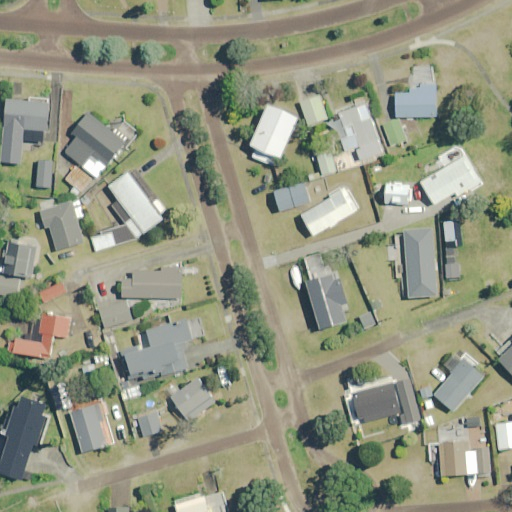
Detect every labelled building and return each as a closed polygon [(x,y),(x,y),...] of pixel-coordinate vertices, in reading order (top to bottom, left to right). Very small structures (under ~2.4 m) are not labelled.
[(401,118),(438,118),(438,82),(435,82),(435,68),(412,68),(413,94),(398,94),(398,118),(384,123),(393,147),(409,141),(401,118)] [(329,120),(322,97),(302,103),(309,126),(329,120)] [(48,139),(51,101),(30,100),(30,102),(9,100),(6,129),(28,131),(27,145),(40,146),(40,139),(48,139)] [(372,161),(381,158),(380,153),(384,152),(366,101),(333,113),(336,121),(330,123),(337,142),(342,140),(347,152),(366,145),(372,161)] [(256,158),(276,167),(280,158),(283,159),(300,118),(270,105),(253,146),(260,149),(256,158)] [(121,117),(114,120),(107,128),(91,114),(74,134),(78,137),(66,152),(81,164),(67,180),(76,188),(71,194),(77,199),(93,179),(96,182),(138,131),(121,117)] [(338,172),(334,154),(319,157),(324,176),(338,172)] [(461,161),(457,154),(440,158),(447,170),(424,184),(437,206),(458,194),(460,197),(484,183),(468,157),(461,161)] [(55,162),(41,161),(38,188),(53,189),(55,162)] [(153,204),(131,174),(111,188),(133,219),(128,224),(139,239),(165,220),(161,215),(167,210),(159,199),(153,204)] [(312,203),(306,184),(277,192),(283,212),(312,203)] [(411,188),(389,186),(388,204),(410,205),(411,188)] [(360,212),(346,189),(332,197),(333,199),(305,215),(317,236),(360,212)] [(86,243),(74,202),(43,211),(49,228),(51,227),(59,251),(86,243)] [(441,236),(451,236),(451,234),(457,234),(457,217),(441,217),(441,236)] [(439,297),(436,231),(408,232),(408,238),(401,238),(401,248),(389,248),(389,261),(400,260),(401,266),(406,266),(408,299),(439,297)] [(118,247),(114,234),(94,239),(97,252),(118,247)] [(34,249),(8,243),(4,263),(8,274),(28,278),(34,249)] [(450,280),(474,278),(472,262),(474,261),(473,246),(447,248),(450,280)] [(342,279),(334,252),(308,260),(314,281),(310,282),(324,330),(349,322),(344,307),(350,305),(342,279)] [(184,299),(184,272),(135,272),(135,280),(125,280),(125,299),(184,299)] [(21,280),(0,277),(0,294),(19,297),(21,280)] [(69,293),(65,285),(43,296),(47,304),(69,293)] [(135,321),(129,301),(101,310),(107,329),(135,321)] [(378,325),(373,314),(357,322),(362,333),(378,325)] [(73,319),(45,315),(41,344),(16,340),(14,354),(52,359),(55,336),(70,338),(73,319)] [(187,343),(205,338),(201,322),(191,324),(189,320),(139,334),(144,351),(129,355),(134,374),(127,375),(129,383),(138,381),(138,384),(190,370),(188,361),(182,362),(180,353),(189,350),(187,343)] [(511,349),(501,359),(511,371),(511,349)] [(487,377),(468,360),(437,395),(456,412),(487,377)] [(94,363),(82,367),(86,380),(98,376),(94,363)] [(217,403),(200,379),(173,399),(190,423),(217,403)] [(357,400),(361,417),(368,423),(402,414),(405,425),(422,421),(413,380),(360,393),(357,400)] [(143,396),(141,386),(129,389),(131,399),(143,396)] [(432,387),(422,389),(427,411),(437,408),(432,387)] [(115,444),(103,404),(94,407),(91,395),(70,401),(85,453),(115,444)] [(0,473),(25,482),(38,446),(41,447),(52,415),(48,414),(50,407),(23,397),(18,409),(13,408),(4,434),(0,432),(0,473)] [(164,432),(158,413),(135,420),(141,439),(164,432)] [(481,427),(480,417),(467,418),(468,428),(481,427)] [(511,423),(498,425),(501,451),(511,449),(511,423)] [(469,442),(442,445),(430,446),(431,461),(439,461),(441,478),(445,477),(493,473),(491,449),(470,451),(469,442)] [(180,511),(230,511),(225,492),(179,505),(180,511)]
